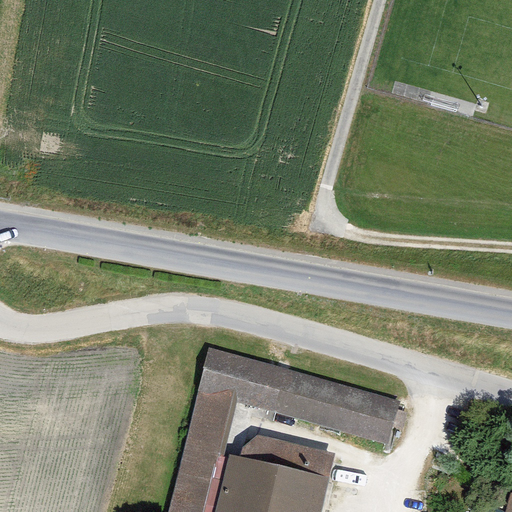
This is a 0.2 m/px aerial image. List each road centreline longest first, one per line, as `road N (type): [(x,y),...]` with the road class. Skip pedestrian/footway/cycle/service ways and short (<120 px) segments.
road 1 (tertiary): [(0,224),(511,313)]
road 2 (track): [(341,226),(371,237),(511,249)]
